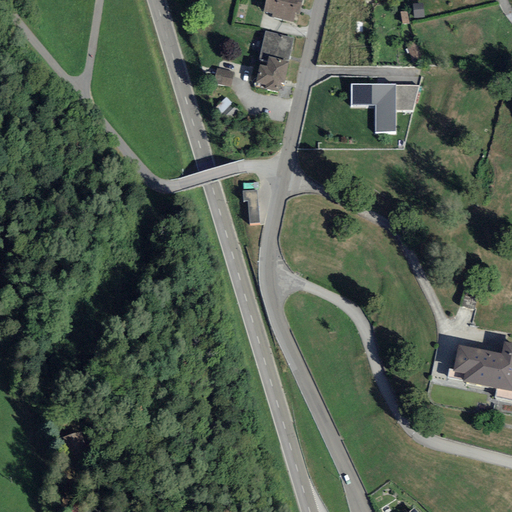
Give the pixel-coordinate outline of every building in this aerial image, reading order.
[(300,0),(270,0),(268,17),(296,23),(300,0)] [(425,8),(416,8),(417,20),(425,19),(425,8)] [(411,27),(400,31),(408,54),(420,49),(411,27)] [(295,41),(269,36),(264,60),(290,65),(295,41)] [(290,68),(273,64),(271,74),(263,73),(260,89),(270,91),(269,94),(280,96),(281,89),(286,90),(290,68)] [(237,76),(220,73),(217,86),(235,89),(237,76)] [(419,88),(352,88),(352,107),(376,107),(375,134),(396,135),(396,112),(413,112),(419,88)] [(229,102),(218,112),(229,123),(239,113),(229,102)] [(257,192),(243,193),(243,203),(248,202),(250,225),(259,225),(257,192)] [(507,359),(464,351),(460,373),(472,376),(470,384),(511,392),(511,348),(509,348),(507,359)] [(76,458),(90,453),(83,431),(68,436),(76,458)]
